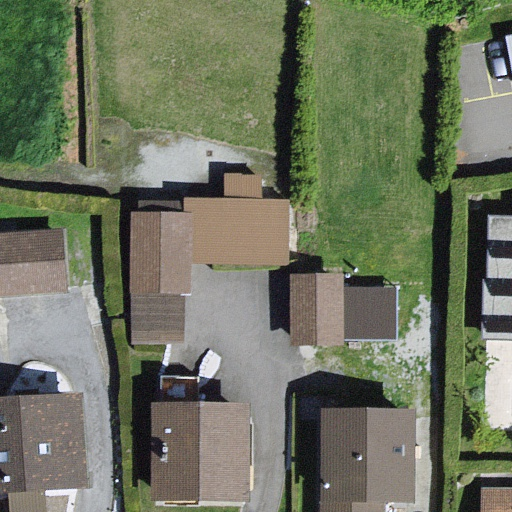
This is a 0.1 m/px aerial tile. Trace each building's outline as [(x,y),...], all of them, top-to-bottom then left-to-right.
[(180,206),(180,224),(188,224),(185,274),(288,276),(287,208),(180,206)] [(180,224),(128,222),(136,350),(180,351),(185,274),(188,224),(180,224)] [(511,225),(488,225),(486,289),(480,294),(482,350),(511,349),(511,225)] [(58,241),(0,244),(0,304),(63,299),(58,241)] [(340,282),(286,283),(285,327),(293,334),(293,351),(340,352),(340,282)] [(70,404),(0,409),(0,501),(74,499),(70,404)] [(240,511),(242,414),(146,417),(145,511),(240,511)] [(405,511),(409,422),(311,420),(312,511),(405,511)] [(511,511),(511,498),(481,498),(480,511),(511,511)]
